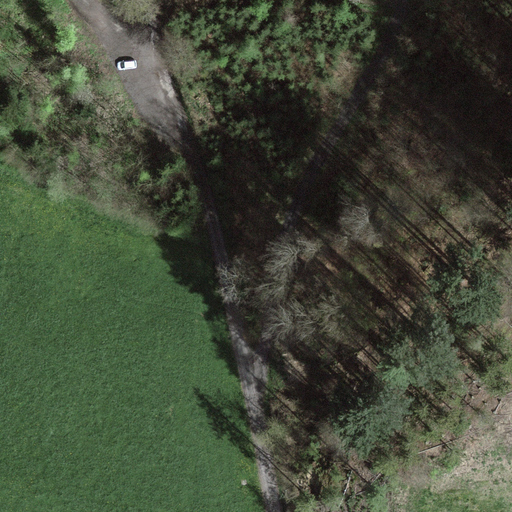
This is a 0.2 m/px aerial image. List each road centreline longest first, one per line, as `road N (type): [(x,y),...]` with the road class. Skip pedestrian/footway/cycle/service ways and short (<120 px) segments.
road 1 (track): [(161,58),(225,250),(276,511)]
road 2 (track): [(402,7),(277,243),(251,387)]
